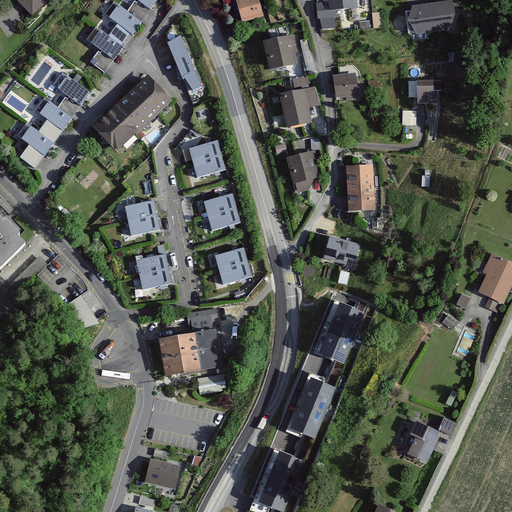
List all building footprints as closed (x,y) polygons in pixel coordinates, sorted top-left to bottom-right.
[(47,0),(18,0),(17,1),(32,15),(47,0)] [(141,22),(150,9),(137,0),(135,0),(127,12),(141,22)] [(137,0),(150,9),(156,0),(137,0)] [(234,0),(241,23),(264,16),(259,0),(234,0)] [(334,28),(334,17),(336,17),(336,9),(355,8),(354,0),(323,0),(324,3),(314,4),(324,29),(334,28)] [(453,1),(413,7),(411,12),(406,12),(408,32),(416,32),(416,34),(450,30),(454,15),(453,1)] [(117,24),(131,34),(141,22),(127,12),(114,2),(105,15),(117,24)] [(372,30),(384,29),(383,13),(371,14),(372,29),(372,30)] [(108,37),(122,47),(131,34),(117,24),(108,37)] [(236,26),(228,28),(230,35),(238,34),(236,26)] [(101,50),(113,59),(122,47),(108,37),(95,28),(87,40),(101,50)] [(242,33),(238,34),(230,35),(231,42),(243,40),(242,33)] [(294,35),(263,41),(269,71),(297,65),(294,52),(297,51),(294,35)] [(194,90),(202,87),(181,37),(168,43),(184,79),(185,79),(194,90)] [(104,72),(113,59),(101,50),(91,63),(104,72)] [(466,51),(456,51),(456,53),(456,63),(456,79),(466,79),(466,51)] [(456,53),(448,53),(448,63),(456,63),(456,53)] [(68,96),(81,105),(90,93),(62,73),(53,85),(68,96)] [(359,99),(356,73),(334,76),(336,98),(346,97),(346,100),(359,99)] [(291,77),(294,89),(310,86),(308,74),(291,77)] [(116,152),(170,101),(147,77),(106,116),(93,128),(116,152)] [(418,103),(433,103),(433,81),(418,81),(418,103)] [(280,95),(286,128),(302,125),(311,123),(308,107),(320,105),(316,87),(280,95)] [(71,118),(81,105),(68,96),(59,109),(71,118)] [(51,122),(63,130),(71,118),(59,109),(44,98),(35,110),(51,122)] [(404,109),(403,123),(416,123),(417,109),(404,109)] [(53,143),(63,130),(51,122),(42,135),(53,143)] [(33,147),(44,155),(53,143),(42,135),(26,123),(17,136),(33,147)] [(318,137),(310,138),(312,150),(316,150),(319,150),(318,137)] [(194,164),(221,156),(217,142),(190,149),(194,164)] [(277,155),(286,153),(284,144),(275,147),(277,155)] [(34,169),(44,155),(33,147),(23,160),(34,169)] [(287,159),(294,185),(295,185),(297,193),(309,190),(314,180),(318,179),(314,152),(287,159)] [(221,156),(194,164),(197,177),(224,170),(221,156)] [(348,211),(374,210),(372,166),(346,167),(348,211)] [(209,216),(236,209),(232,195),(205,202),(209,216)] [(129,222),(156,216),(153,201),(125,207),(129,222)] [(236,209),(209,216),(213,230),(240,223),(236,209)] [(156,216),(129,222),(132,235),(159,229),(156,216)] [(0,267),(22,246),(14,238),(17,235),(5,224),(3,226),(0,222),(0,267)] [(359,246),(351,245),(352,240),(329,236),(324,262),(346,266),(347,259),(357,260),(359,246)] [(220,271),(247,263),(243,249),(216,256),(220,271)] [(485,307),(496,312),(501,302),(503,303),(511,285),(511,263),(492,253),(483,272),(487,274),(478,292),(490,297),(485,307)] [(140,276),(167,270),(164,255),(137,261),(140,276)] [(247,263),(220,271),(224,284),(243,279),(251,277),(247,263)] [(167,270),(140,276),(143,290),(170,284),(167,270)] [(0,319),(20,306),(5,284),(0,287),(0,319)] [(466,311),(471,299),(461,294),(456,306),(466,311)] [(99,324),(81,297),(68,305),(83,328),(99,324)] [(340,304),(330,329),(354,339),(364,314),(340,304)] [(160,339),(166,376),(221,367),(215,330),(212,330),(212,326),(218,325),(215,310),(187,314),(190,330),(193,329),(194,334),(160,339)] [(452,331),(459,321),(449,314),(442,324),(452,331)] [(254,328),(240,328),(238,355),(251,356),(254,328)] [(344,364),(354,339),(330,329),(320,354),(344,364)] [(201,390),(223,387),(221,374),(199,377),(201,390)] [(311,379),(301,404),(325,414),(335,389),(311,379)] [(315,439),(325,414),(301,404),(291,429),(315,439)] [(436,428),(451,436),(457,423),(442,416),(436,428)] [(408,453),(427,462),(441,432),(416,422),(411,434),(416,436),(408,453)] [(280,452),(270,477),(294,487),(304,462),(280,452)] [(151,459),(145,482),(175,489),(180,466),(151,459)] [(284,511),(294,487),(270,477),(260,502),(284,511)]
